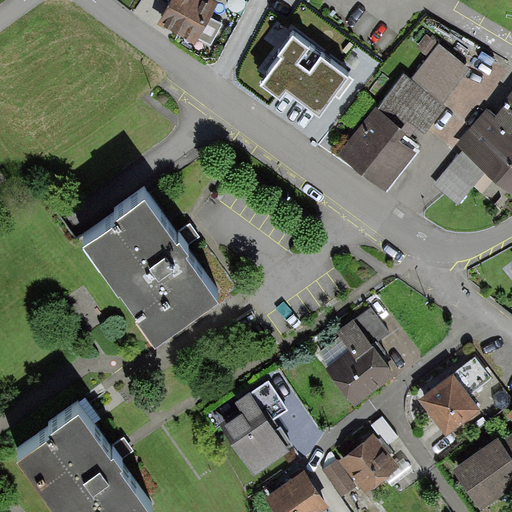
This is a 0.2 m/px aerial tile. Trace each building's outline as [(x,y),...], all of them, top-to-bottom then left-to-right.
[(211,42),(224,20),(209,12),(215,0),(169,0),(159,18),(166,22),(168,19),(190,31),(188,34),(195,38),(198,34),(211,42)] [(320,110),(354,65),(292,19),(273,44),(277,47),(264,63),(269,67),(261,77),(281,93),(284,89),(295,97),(298,93),(320,110)] [(469,63),(440,41),(413,77),(443,99),(469,63)] [(443,99),(413,77),(405,71),(379,102),(407,125),(404,128),(410,132),(417,123),(425,129),(446,102),(443,99)] [(511,89),(494,110),(511,125),(511,89)] [(407,125),(379,102),(376,101),(337,150),(386,189),(419,147),(401,132),(404,128),(407,125)] [(511,125),(494,110),(488,106),(458,141),(511,187),(511,125)] [(487,168),(462,148),(435,180),(460,201),(487,168)] [(216,288),(145,188),(82,233),(153,332),(216,288)] [(390,329),(371,303),(337,328),(349,345),(326,362),(355,401),(399,369),(377,339),(390,329)] [(461,416),(464,420),(480,408),(477,405),(481,402),(472,389),(492,373),(476,351),(420,391),(446,426),(461,416)] [(287,405),(269,377),(238,397),(243,405),(220,420),(254,471),(290,447),(270,416),(287,405)] [(136,511),(152,501),(81,401),(19,445),(66,511),(136,511)] [(511,406),(507,413),(511,416),(511,427),(502,436),(511,449),(511,406)] [(375,427),(339,455),(365,489),(402,461),(388,443),(400,434),(383,413),(371,422),(375,427)] [(511,449),(502,436),(498,431),(454,463),(482,502),(505,485),(507,488),(511,484),(511,449)] [(338,456),(323,466),(341,494),(357,484),(338,456)] [(311,511),(329,500),(304,463),(266,490),(280,511),(311,511)]
